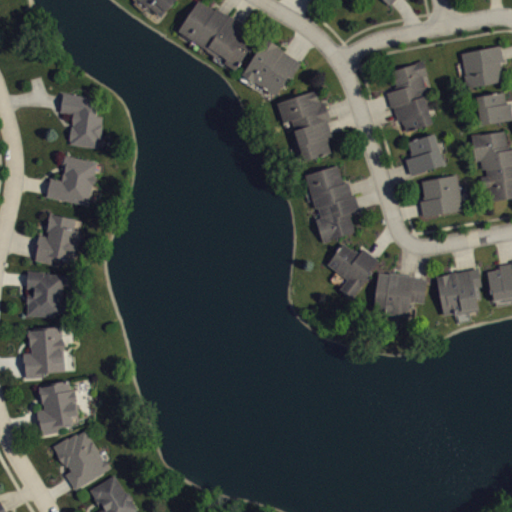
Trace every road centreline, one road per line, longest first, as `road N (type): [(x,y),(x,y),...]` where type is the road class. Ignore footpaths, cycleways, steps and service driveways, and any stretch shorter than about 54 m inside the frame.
road 1 (residential): [(50,511),(0,416),(3,232),(14,155),(0,92)]
road 2 (residential): [(265,0),(314,31),(340,60),(396,224),(427,247),(511,228)]
road 3 (residential): [(511,17),(375,39),(340,60)]
